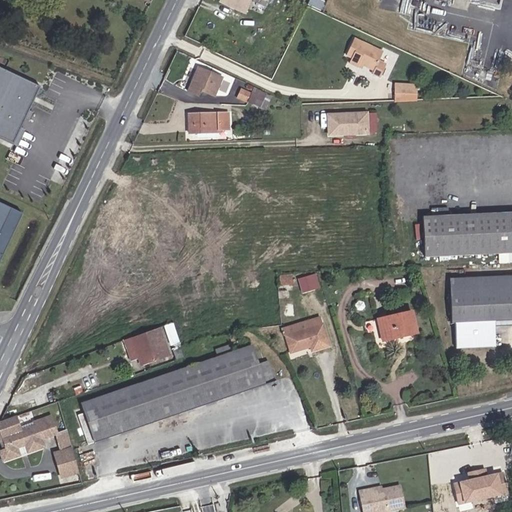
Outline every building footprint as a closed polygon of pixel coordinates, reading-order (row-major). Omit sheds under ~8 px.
[(222,0),(222,1),(245,12),(250,0),(222,0)] [(254,0),(254,2),(262,6),(267,8),(270,3),(271,0),(254,0)] [(262,6),(254,2),(251,10),(258,14),(262,6)] [(377,63),(382,54),(353,40),(345,57),(350,59),(348,65),(357,69),(358,66),(362,67),(372,72),(371,76),(378,79),(385,67),(377,63)] [(40,87),(0,67),(0,139),(12,145),(40,87)] [(218,75),(199,67),(190,90),(199,93),(201,88),(212,92),(218,75)] [(223,90),(229,93),(235,79),(230,76),(223,90)] [(407,95),(407,86),(393,86),(394,95),(407,95)] [(407,95),(394,95),(394,103),(415,102),(415,86),(407,86),(407,95)] [(255,104),(259,95),(248,90),(244,99),(255,104)] [(266,110),(272,96),(260,91),(260,92),(259,95),(255,104),(254,105),(266,110)] [(229,113),(190,114),(191,132),(219,131),(219,130),(230,129),(229,113)] [(366,136),(366,116),(328,117),(329,137),(366,136)] [(30,221),(0,207),(0,274),(3,276),(30,221)] [(121,209),(108,238),(126,247),(140,218),(121,209)] [(511,216),(422,221),(423,261),(511,256),(511,216)] [(137,239),(144,265),(157,260),(150,235),(137,239)] [(511,276),(450,279),(452,324),(456,324),(457,349),(496,347),(495,322),(511,321),(511,276)] [(293,278),(280,277),(280,285),(293,286),(293,278)] [(313,277),(300,281),(304,294),(317,290),(313,277)] [(418,335),(414,313),(378,319),(383,342),(418,335)] [(281,327),(283,334),(323,323),(321,316),(281,327)] [(323,323),(283,334),(288,352),(309,346),(310,351),(329,346),(323,323)] [(174,345),(166,324),(161,326),(168,347),(174,345)] [(161,326),(132,336),(142,364),(152,361),(150,354),(168,347),(161,326)] [(219,357),(83,403),(95,440),(254,386),(266,382),(275,379),(269,361),(260,364),(253,345),(234,351),(231,344),(216,349),(219,357)] [(186,356),(182,345),(174,348),(177,359),(186,356)] [(266,382),(254,386),(258,398),(270,394),(266,382)] [(23,430),(17,414),(2,420),(0,424),(0,426),(8,452),(0,454),(0,456),(1,461),(21,455),(18,447),(27,444),(30,452),(46,446),(43,438),(55,434),(59,433),(53,415),(36,421),(37,425),(39,431),(25,436),(23,430)] [(23,430),(25,436),(39,431),(37,425),(23,430)] [(60,452),(73,448),(67,430),(59,433),(55,434),(60,452)] [(80,472),(73,448),(60,452),(53,454),(61,478),(80,472)] [(510,492),(506,472),(490,476),(488,468),(471,472),(473,479),(457,483),(461,503),(510,492)] [(406,507),(401,485),(381,490),(371,492),(371,489),(362,491),(366,511),(381,511),(388,511),(406,507)]
